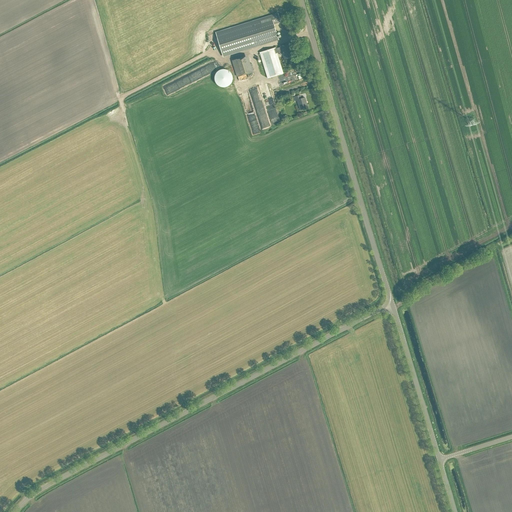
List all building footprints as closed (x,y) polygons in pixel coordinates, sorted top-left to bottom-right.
[(273,23),(280,21),(278,14),(216,34),(223,56),(278,39),(273,23)] [(280,47),(275,49),(275,48),(260,53),(268,78),(283,73),(277,53),(282,52),(284,59),(292,56),(288,44),(280,46),(280,47)] [(254,72),(252,63),(250,64),(248,55),(232,60),(236,77),(254,72)] [(195,72),(198,78),(204,76),(201,69),(195,72)] [(230,73),(228,71),(226,69),(223,69),(220,70),(218,71),(216,73),(215,75),(215,78),(215,80),(217,83),(219,84),(221,85),(224,86),(226,85),(229,84),(231,81),(231,79),(231,76),(230,73)] [(294,97),(295,101),(298,101),(300,110),(308,108),(305,97),(301,99),(300,95),(294,97)]
